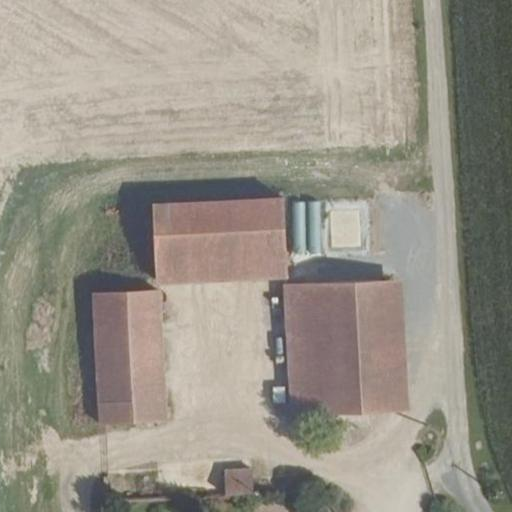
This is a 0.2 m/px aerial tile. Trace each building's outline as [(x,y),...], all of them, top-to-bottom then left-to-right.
[(294,255),(325,255),(323,200),(293,201),(294,255)] [(289,278),(285,201),(151,207),(154,284),(289,278)] [(364,210),(331,210),(331,245),(364,245),(364,210)] [(406,410),(400,281),(328,284),(335,413),(376,411),(406,410)] [(334,420),(376,419),(376,411),(335,413),(328,284),(283,286),(289,414),(310,413),(310,430),(335,429),(334,420)] [(156,295),(94,298),(100,425),(162,422),(156,295)] [(217,467),(218,491),(246,491),(245,466),(217,467)] [(217,467),(157,468),(157,492),(218,491),(217,467)]
